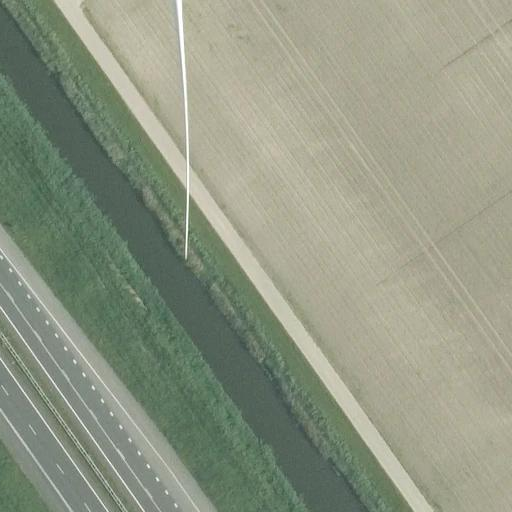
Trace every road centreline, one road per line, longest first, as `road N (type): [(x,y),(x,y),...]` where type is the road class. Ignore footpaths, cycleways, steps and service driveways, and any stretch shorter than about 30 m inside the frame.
road 1 (motorway): [(160,511),(0,283)]
road 2 (motorway): [(0,384),(89,511)]
